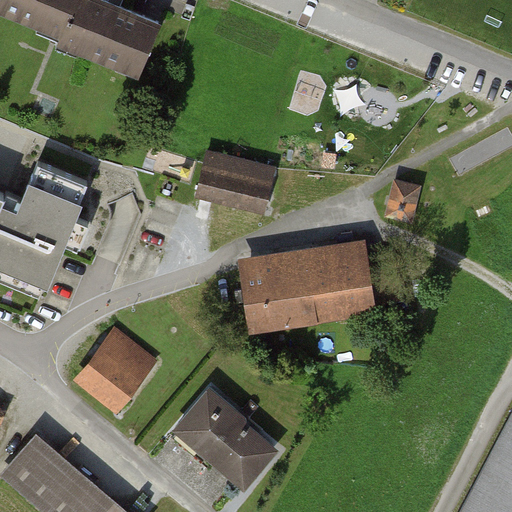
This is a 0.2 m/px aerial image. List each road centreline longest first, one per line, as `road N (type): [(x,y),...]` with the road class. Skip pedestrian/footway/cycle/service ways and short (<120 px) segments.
road 1 (residential): [(203,511),(0,338)]
road 2 (residential): [(511,70),(339,0)]
